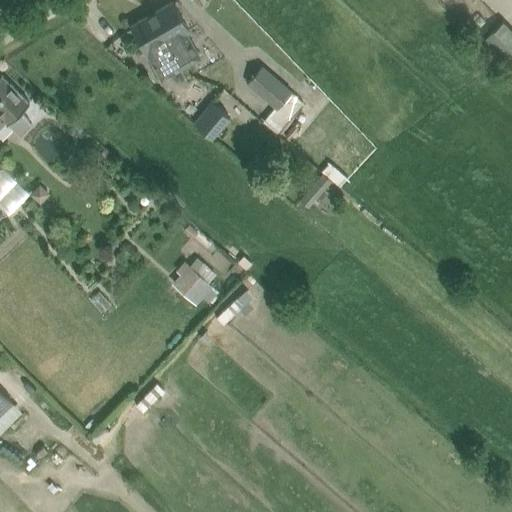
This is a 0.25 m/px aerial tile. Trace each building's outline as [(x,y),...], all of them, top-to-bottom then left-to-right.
[(184,67),(202,57),(187,30),(189,29),(173,1),(152,13),(184,67)] [(163,79),(184,67),(152,13),(132,25),(163,79)] [(491,36),(511,58),(511,24),(508,20),(491,36)] [(289,142),(315,111),(292,92),(293,91),(262,65),(247,84),(274,107),(263,120),(289,142)] [(0,126),(6,120),(21,135),(33,123),(21,112),(30,102),(2,75),(0,76),(0,126)] [(212,138),(231,116),(212,101),(193,122),(212,138)] [(323,172),(300,199),(309,207),(332,180),(323,172)] [(197,303),(213,285),(185,260),(177,269),(181,272),(173,282),(197,303)] [(0,433),(23,410),(0,387),(0,433)]
